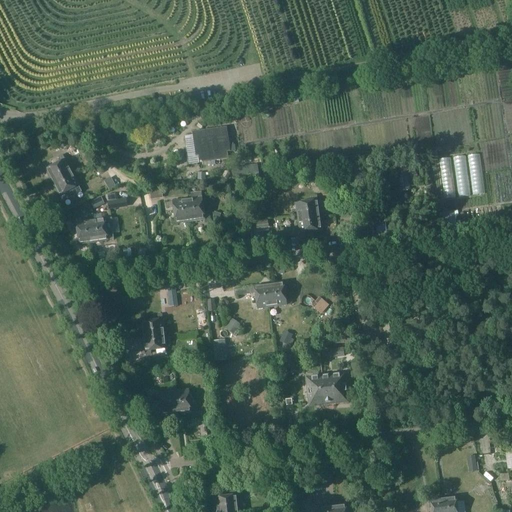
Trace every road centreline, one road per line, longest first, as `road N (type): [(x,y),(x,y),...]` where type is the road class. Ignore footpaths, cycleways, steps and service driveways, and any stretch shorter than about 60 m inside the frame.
road 1 (residential): [(386,437),(353,276),(333,252),(71,288)]
road 2 (secondary): [(150,469),(0,178)]
road 3 (track): [(261,71),(511,32)]
road 4 (residential): [(150,469),(386,437)]
road 5 (residential): [(511,421),(386,437)]
